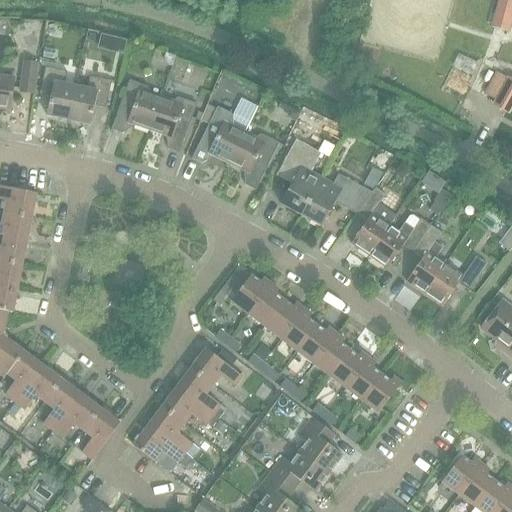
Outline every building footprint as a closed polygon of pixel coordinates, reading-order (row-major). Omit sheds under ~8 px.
[(511,0),(496,0),(490,27),(509,32),(511,21),(511,0)] [(120,39),(117,53),(123,54),(127,41),(120,39)] [(34,93),(37,64),(23,62),(19,92),(34,93)] [(68,120),(75,86),(64,84),(66,72),(45,67),(39,94),(50,97),(46,116),(68,120)] [(13,78),(0,75),(0,107),(9,109),(13,78)] [(75,86),(68,120),(90,125),(94,106),(105,108),(111,81),(89,76),(87,89),(75,86)] [(508,113),(511,106),(511,80),(507,78),(493,104),(508,113)] [(149,130),(160,97),(149,93),(147,87),(129,80),(111,130),(122,134),(126,130),(129,123),(149,130)] [(160,97),(149,130),(169,137),(167,144),(168,150),(179,154),(196,104),(177,97),(172,102),(160,97)] [(300,113),(296,120),(311,127),(316,117),(318,113),(303,106),(300,113)] [(228,163),(244,132),(233,127),(232,116),(233,115),(217,107),(191,159),(201,163),(206,161),(209,154),(228,163)] [(291,108),(286,118),(295,123),(296,120),(300,113),(291,108)] [(244,132),(228,163),(247,173),(244,179),(245,185),(255,190),(278,143),(260,134),(255,138),(244,132)] [(301,215),(321,178),(310,172),(320,153),(295,140),(278,172),(293,180),(280,204),(301,215)] [(361,187),(345,179),(338,175),(333,184),(321,178),(301,215),(321,226),(334,202),(357,214),(374,187),(377,184),(366,178),(361,187)] [(3,212),(31,218),(36,194),(0,186),(0,199),(6,201),(3,212)] [(385,195),(375,188),(374,187),(357,214),(366,221),(351,244),(369,256),(389,226),(396,216),(379,204),(385,195)] [(442,190),(429,209),(437,215),(451,196),(442,190)] [(0,235),(26,241),(31,218),(3,212),(1,223),(0,223),(0,235)] [(420,219),(420,220),(412,214),(409,215),(397,232),(389,226),(369,256),(387,268),(402,245),(412,252),(430,226),(420,219)] [(442,247),(434,241),(440,233),(430,226),(412,252),(422,259),(406,282),(424,294),(444,264),(435,258),(442,247)] [(0,260),(22,265),(26,241),(0,235),(0,260)] [(467,290),(485,264),(476,257),(462,276),(444,264),(424,294),(442,307),(458,284),(467,290)] [(0,284),(17,288),(22,265),(0,260),(0,284)] [(238,266),(212,300),(220,306),(226,298),(231,302),(251,275),(238,266)] [(247,314),(271,284),(263,278),(260,282),(251,275),(231,302),(247,314)] [(12,312),(17,288),(0,284),(0,309),(7,311),(12,312)] [(263,327),(284,300),(275,294),(278,289),(271,284),(247,314),(263,327)] [(280,339),(303,308),(295,302),(292,307),(284,300),(263,327),(280,339)] [(511,359),(511,309),(502,301),(481,329),(505,347),(502,352),(511,359)] [(296,352),(316,325),(307,318),(311,314),(303,308),(280,339),(296,352)] [(7,311),(0,309),(0,329),(4,330),(7,311),(12,312),(7,311)] [(312,364),(336,333),(328,327),(325,331),(316,325),(296,352),(312,364)] [(224,345),(230,338),(220,330),(214,337),(224,345)] [(328,376),(349,350),(340,343),(343,339),(336,333),(312,364),(328,376)] [(235,353),(240,345),(230,338),(224,345),(235,353)] [(6,374),(23,351),(7,339),(0,348),(0,375),(3,378),(6,374)] [(242,376),(230,368),(229,367),(216,357),(205,349),(190,368),(213,385),(220,376),(234,387),(242,376)] [(236,360),(221,349),(216,357),(229,367),(230,368),(236,360)] [(345,389),(368,358),(360,352),(357,356),(349,350),(328,376),(345,389)] [(14,402),(42,365),(23,351),(6,374),(3,378),(6,374),(15,380),(4,395),(14,402)] [(257,370),(263,363),(252,355),(247,362),(257,370)] [(361,401),(381,374),(373,368),(376,364),(368,358),(345,389),(361,401)] [(268,378),(273,370),(263,363),(257,370),(268,378)] [(44,402),(61,380),(42,365),(14,402),(21,407),(24,410),(35,395),(44,402)] [(206,394),(213,385),(190,368),(176,388),(213,415),(221,405),(206,394)] [(381,374),(361,401),(377,414),(401,383),(393,377),(390,381),(381,374)] [(289,394),(295,387),(285,379),(279,387),(289,394)] [(53,431),(80,394),(61,380),(44,402),(53,409),(43,423),(53,431)] [(299,402),(305,395),(295,387),(289,394),(299,402)] [(205,425),(213,415),(176,388),(162,407),(184,424),(191,415),(205,425)] [(83,431),(100,408),(80,394),(53,431),(63,438),(74,424),(83,431)] [(14,402),(8,411),(15,416),(21,407),(14,402)] [(321,419),(327,411),(317,404),(311,411),(321,419)] [(162,407),(147,426),(184,453),(185,453),(192,444),(177,433),(184,424),(162,407)] [(100,408),(83,431),(92,438),(81,452),(92,460),(119,423),(100,408)] [(331,426),(337,419),(327,411),(321,419),(331,426)] [(299,452),(328,473),(342,455),(327,444),(334,435),(312,418),(300,434),(308,440),(299,452)] [(218,420),(212,427),(221,433),(226,426),(218,420)] [(257,439),(266,429),(257,420),(248,430),(257,439)] [(179,461),(184,453),(147,426),(132,445),(155,463),(162,453),(177,464),(179,461)] [(354,444),(360,437),(350,429),(344,436),(354,444)] [(28,468),(35,453),(21,447),(14,461),(28,468)] [(314,492),(328,473),(299,452),(290,463),(282,457),(270,473),(292,490),(300,481),(314,492)] [(162,453),(155,463),(169,474),(176,464),(162,453)] [(179,461),(177,464),(183,469),(186,466),(191,458),(184,453),(179,461)] [(458,495),(481,464),(474,458),(470,463),(461,456),(441,482),(458,495)] [(474,507),(494,481),(486,474),(489,470),(481,464),(458,495),(474,507)] [(188,488),(199,496),(213,476),(207,471),(198,484),(193,481),(188,488)] [(285,500),(292,490),(270,473),(258,490),(266,496),(257,507),(263,511),(298,511),(300,511),(285,500)] [(480,511),(495,511),(511,490),(511,487),(506,483),(503,487),(494,481),(474,507),(480,511)] [(67,489),(61,500),(68,504),(74,493),(67,489)] [(511,511),(511,490),(495,511),(511,511)] [(196,511),(217,511),(218,511),(202,500),(194,510),(196,511)]
